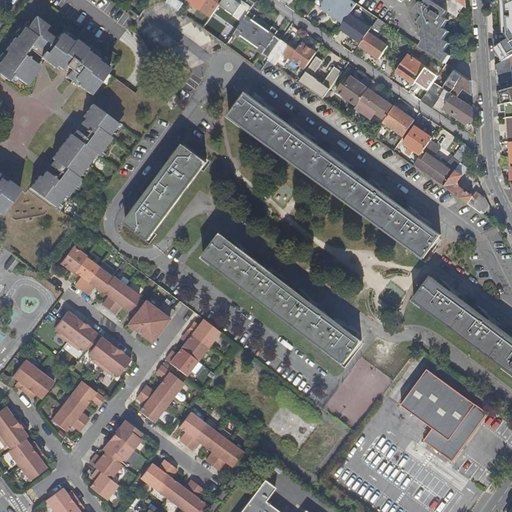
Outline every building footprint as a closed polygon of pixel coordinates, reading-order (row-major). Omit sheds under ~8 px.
[(186,0),(211,18),(215,13),(224,0),(186,0)] [(224,0),(215,13),(237,28),(251,9),(254,4),(249,0),(245,5),(239,0),(224,0)] [(326,0),(321,8),(331,14),(332,13),(345,22),(352,12),(355,8),(358,4),(351,0),(326,0)] [(431,0),(428,0),(425,5),(423,3),(418,11),(420,12),(415,20),(423,26),(418,34),(427,40),(425,43),(422,47),(435,56),(447,64),(450,60),(452,56),(447,52),(452,44),(446,40),(451,32),(446,28),(451,21),(446,18),(450,12),(431,0)] [(431,0),(450,12),(457,17),(461,10),(445,0),(431,0)] [(445,0),(461,10),(464,6),(456,0),(445,0)] [(498,14),(493,17),(493,22),(500,18),(511,11),(511,6),(508,0),(493,0),(496,2),(493,4),(498,14)] [(235,31),(254,44),(265,29),(252,20),(257,13),(251,9),(237,28),(235,31)] [(267,14),(272,18),(275,14),(270,10),(267,14)] [(494,35),(503,30),(498,23),(500,22),(509,36),(511,35),(511,34),(511,11),(500,18),(493,22),(494,35)] [(373,26),(352,12),(345,22),(345,23),(343,25),(340,30),(361,44),(373,26)] [(330,16),(343,25),(345,23),(345,22),(332,13),(331,14),(330,16)] [(91,96),(110,70),(97,60),(98,59),(86,50),(87,49),(75,40),(73,42),(61,34),(56,40),(44,31),(48,27),(35,17),(26,29),(24,28),(14,40),(13,39),(5,51),(7,53),(0,61),(0,65),(1,66),(0,67),(0,77),(3,80),(5,79),(9,81),(13,76),(24,85),(34,73),(31,71),(41,59),(55,70),(57,67),(69,76),(67,79),(91,96)] [(379,20),(361,47),(380,60),(389,47),(379,40),(384,33),(388,27),(379,20)] [(511,35),(509,36),(500,22),(498,23),(503,30),(506,36),(511,46),(511,35)] [(388,27),(384,33),(390,36),(394,30),(388,27)] [(265,29),(254,44),(271,56),(273,54),(276,49),(282,41),(265,29)] [(298,51),(282,41),(276,49),(273,54),(279,59),(283,54),(306,70),(317,53),(304,44),(298,51)] [(511,55),(511,47),(495,57),(496,65),(510,57),(511,55)] [(275,65),(279,59),(273,54),(271,56),(268,60),(275,65)] [(397,72),(415,85),(426,68),(408,56),(397,72)] [(437,65),(443,69),(447,64),(435,56),(432,60),(437,64),(437,65)] [(325,61),(318,57),(301,82),(324,99),(330,91),(342,73),(335,68),(323,85),(313,78),(325,61)] [(511,73),(510,57),(496,65),(498,91),(501,90),(511,86),(511,73)] [(422,94),(425,96),(429,90),(428,89),(440,73),(429,65),(417,82),(425,87),(422,94)] [(458,95),(468,81),(454,71),(444,86),(458,95)] [(337,92),(358,106),(369,90),(349,76),(337,92)] [(452,94),(434,83),(429,90),(425,96),(422,102),(434,110),(441,99),(449,104),(446,109),(468,124),(474,121),(474,108),(452,94)] [(511,86),(501,90),(504,103),(511,102),(511,86)] [(395,107),(369,90),(358,106),(356,109),(362,114),(367,108),(385,121),(395,107)] [(324,99),(324,100),(327,102),(333,93),(330,91),(324,99)] [(168,104),(174,109),(181,99),(175,95),(168,104)] [(246,95),(237,107),(230,117),(424,257),(428,251),(440,235),(420,221),(407,211),(382,193),(368,183),(343,164),(329,155),(304,136),(290,126),(265,108),(252,99),(246,95)] [(252,99),(265,108),(266,107),(253,97),(252,99)] [(511,110),(511,102),(504,103),(498,104),(499,112),(511,110)] [(118,125),(92,106),(83,118),(86,120),(73,137),(70,136),(52,160),(54,162),(42,179),(39,177),(30,190),(56,209),(65,196),(68,198),(81,180),(79,178),(96,155),(99,156),(112,139),(109,137),(118,125)] [(415,121),(395,106),(395,107),(385,121),(384,123),(404,137),(415,121)] [(290,126),(304,136),(305,135),(292,125),(290,126)] [(422,155),(433,138),(416,127),(404,144),(411,148),(408,152),(413,156),(416,151),(422,155)] [(383,134),(378,131),(375,137),(379,140),(383,134)] [(433,141),(416,167),(444,187),(461,164),(471,148),(466,144),(455,160),(453,158),(447,167),(434,159),(442,147),(433,141)] [(131,219),(127,224),(149,241),(207,163),(184,147),(180,152),(170,166),(140,205),(131,219)] [(170,166),(180,152),(178,151),(169,164),(170,166)] [(329,155),(343,164),(343,163),(331,153),(329,155)] [(461,164),(444,187),(469,205),(484,216),(488,210),(482,205),(484,201),(476,195),(474,197),(457,185),(468,169),(461,164)] [(0,217),(0,218),(19,192),(7,183),(5,185),(0,180),(1,178),(0,177),(0,217)] [(368,183),(382,193),(383,192),(369,181),(368,183)] [(131,219),(140,205),(139,204),(128,217),(131,219)] [(407,211),(420,221),(421,220),(408,209),(407,211)] [(226,240),(221,236),(205,258),(345,363),(361,341),(356,337),(343,327),(310,302),(296,292),(286,284),(273,274),(240,250),(226,240)] [(226,240),(240,250),(241,248),(233,242),(228,237),(226,240)] [(130,310),(132,308),(140,297),(141,295),(115,275),(114,276),(87,256),(88,255),(74,244),(62,261),(76,271),(76,270),(83,276),(77,285),(89,294),(96,285),(103,291),(103,290),(110,296),(104,304),(116,313),(123,305),(130,310)] [(273,273),(273,274),(286,284),(288,282),(280,277),(273,273)] [(437,282),(432,278),(428,284),(415,301),(511,372),(511,337),(489,321),(476,310),(451,292),(437,282)] [(439,280),(437,282),(451,292),(452,290),(439,280)] [(298,290),(296,292),(310,302),(310,301),(304,296),(298,290)] [(146,302),(140,297),(132,308),(138,313),(146,302)] [(158,310),(146,302),(138,313),(129,324),(153,342),(176,311),(165,302),(158,310)] [(477,309),(476,310),(489,321),(490,319),(477,309)] [(86,350),(88,347),(96,337),(98,334),(90,327),(90,326),(83,321),(83,322),(68,311),(56,327),(60,331),(58,333),(79,349),(81,347),(86,350)] [(204,318),(202,319),(219,332),(220,330),(204,318)] [(176,355),(172,352),(166,360),(188,374),(219,332),(202,319),(198,325),(194,322),(185,335),(188,338),(186,341),(177,352),(176,355)] [(343,327),(356,337),(357,335),(350,330),(344,326),(343,327)] [(88,347),(92,350),(100,340),(96,337),(88,347)] [(100,340),(92,350),(90,353),(94,356),(92,359),(114,375),(116,373),(120,376),(132,359),(124,353),(124,352),(118,347),(117,348),(103,337),(100,340)] [(13,377),(19,381),(22,383),(19,387),(31,396),(34,393),(37,395),(43,399),(56,382),(27,360),(13,377)] [(156,422),(186,382),(163,365),(157,371),(166,378),(156,391),(147,385),(138,398),(147,404),(141,411),(156,422)] [(489,414),(428,370),(402,406),(434,429),(425,442),(454,463),(489,414)] [(101,405),(107,398),(83,381),(53,421),(68,431),(73,425),(81,431),(91,418),(83,412),(93,399),(101,405)] [(49,468),(44,462),(43,460),(46,457),(37,444),(33,447),(31,445),(27,439),(30,437),(23,429),(24,428),(19,422),(18,422),(7,407),(0,412),(0,438),(7,448),(9,445),(13,450),(10,452),(31,481),(49,468)] [(228,461),(235,466),(244,453),(245,451),(192,411),(181,426),(188,431),(182,440),(195,449),(201,441),(215,451),(209,460),(221,469),(228,461)] [(98,479),(96,482),(92,488),(109,501),(121,485),(113,480),(124,465),(121,463),(125,458),(128,460),(143,440),(141,438),(144,433),(127,420),(121,429),(120,428),(114,435),(115,436),(104,450),(107,452),(102,458),(100,461),(96,457),(92,463),(99,469),(94,476),(98,479)] [(248,456),(244,453),(235,466),(238,468),(248,456)] [(190,511),(200,511),(208,503),(200,497),(207,488),(194,479),(188,488),(173,477),(180,469),(168,459),(161,468),(154,463),(143,477),(190,511)] [(277,511),(266,503),(276,490),(265,482),(242,511),(277,511)] [(82,511),(80,509),(84,506),(75,494),(71,497),(69,495),(64,489),(48,501),(55,511),(82,511)] [(208,503),(200,511),(205,511),(211,505),(208,503)]
